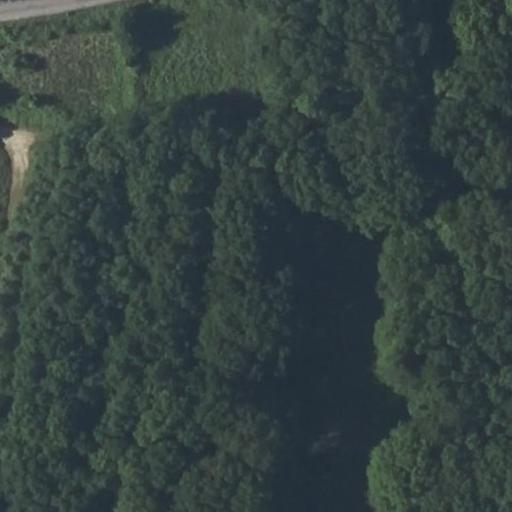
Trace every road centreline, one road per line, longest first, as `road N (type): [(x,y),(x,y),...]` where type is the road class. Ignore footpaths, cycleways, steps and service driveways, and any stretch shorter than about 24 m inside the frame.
road 1 (track): [(0,127),(276,173),(372,198),(403,229),(417,418),(446,504)]
road 2 (track): [(23,134),(0,405)]
